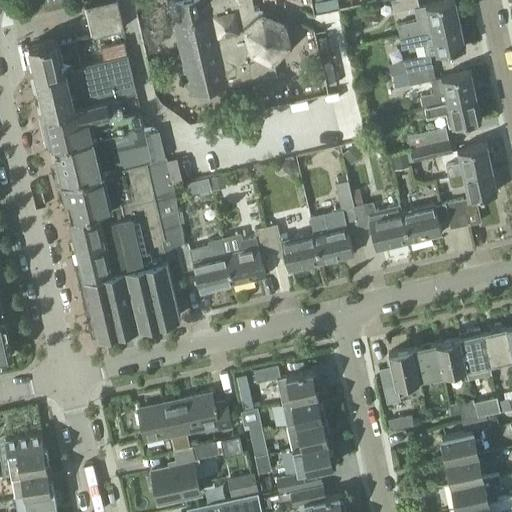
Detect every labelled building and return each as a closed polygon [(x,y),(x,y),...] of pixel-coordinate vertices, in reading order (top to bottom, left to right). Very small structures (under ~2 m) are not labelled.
[(92,35),(123,27),(116,0),(104,0),(85,5),(92,35)] [(171,0),(169,1),(189,93),(229,84),(226,72),(247,51),(271,63),(292,44),(286,17),(259,7),(253,8),(251,0),(171,0)] [(455,0),(443,0),(418,6),(416,0),(390,0),(393,12),(413,7),(416,20),(396,24),(398,35),(460,22),(455,0)] [(432,66),(430,54),(466,46),(460,22),(398,35),(401,48),(422,43),(424,54),(404,59),(407,72),(432,66)] [(80,64),(80,63),(74,38),(55,42),(54,38),(28,44),(35,74),(80,64)] [(35,74),(44,112),(118,95),(136,91),(127,53),(81,64),(80,64),(35,74)] [(407,72),(404,59),(387,63),(390,75),(407,72)] [(422,106),(476,94),(471,70),(441,76),(435,78),(432,66),(407,72),(410,84),(431,79),(434,92),(420,95),(422,106)] [(476,94),(422,106),(425,117),(446,112),(449,126),(482,118),(476,94)] [(144,123),(140,110),(122,114),(118,95),(44,112),(52,145),(125,128),(144,123)] [(410,146),(448,138),(445,126),(407,134),(410,146)] [(130,149),(125,128),(52,145),(61,181),(146,161),(146,160),(143,146),(130,149)] [(413,159),(451,151),(448,138),(410,146),(410,147),(411,147),(413,159)] [(448,176),(492,167),(487,142),(457,149),(460,163),(446,166),(448,176)] [(353,144),(343,153),(350,162),(361,154),(353,144)] [(183,245),(170,188),(173,187),(166,156),(146,160),(146,161),(61,181),(97,334),(180,315),(166,256),(176,254),(174,247),(183,245)] [(475,195),(498,190),(492,167),(448,176),(451,186),(464,183),(467,197),(462,198),(468,223),(481,221),(475,195)] [(221,174),(209,177),(212,189),(224,186),(221,174)] [(353,205),(347,179),(334,182),(340,208),(309,216),(313,232),(320,261),(353,253),(348,231),(359,228),(353,205)] [(450,227),(468,223),(462,198),(402,211),(408,240),(441,232),(438,218),(447,216),(450,227)] [(402,211),(401,211),(399,204),(374,210),(372,200),(353,205),(359,228),(370,226),(375,248),(408,240),(402,211)] [(313,232),(281,239),(277,223),(265,225),(271,249),(282,246),(287,269),(320,261),(313,232)] [(259,252),(271,249),(265,225),(254,228),(255,235),(241,238),(237,250),(225,252),(232,282),(265,274),(259,252)] [(225,252),(221,236),(207,239),(208,243),(189,248),(188,244),(183,245),(174,247),(176,254),(178,253),(182,270),(193,267),(198,289),(232,282),(225,252)] [(0,356),(10,354),(2,318),(1,318),(0,313),(0,356)] [(489,361),(511,355),(505,326),(482,331),(489,361)] [(466,366),(489,361),(482,331),(459,336),(466,366)] [(442,371),(466,366),(459,336),(436,341),(442,371)] [(418,376),(442,371),(436,341),(412,346),(418,376)] [(395,382),(418,376),(412,346),(388,351),(393,374),(381,376),(386,401),(399,398),(395,382)] [(257,381),(276,377),(282,400),(291,398),(317,393),(315,384),(318,383),(315,370),(312,370),(312,369),(280,376),(277,363),(254,369),(257,381)] [(227,399),(214,402),(212,391),(176,399),(183,430),(186,430),(218,423),(219,427),(232,424),(227,399)] [(322,402),(319,401),(317,393),(291,398),(296,422),(325,416),(322,402)] [(496,397),(474,402),(477,415),(486,413),(495,411),(499,410),(497,400),(496,397)] [(477,415),(474,402),(473,398),(449,403),(451,414),(460,412),(461,419),(477,415)] [(189,444),(186,430),(183,430),(176,399),(138,407),(145,439),(178,431),(181,446),(189,444)] [(447,459),(477,452),(472,429),(488,426),(486,413),(477,415),(461,419),(464,430),(442,435),(447,459)] [(325,431),(328,430),(325,416),(296,422),(302,445),(327,440),(325,431)] [(390,428),(402,426),(400,416),(388,419),(390,428)] [(249,432),(261,429),(260,421),(248,424),(249,432)] [(252,442),(264,439),(261,429),(249,432),(252,442)] [(46,444),(43,444),(31,446),(29,433),(0,437),(0,475),(11,473),(21,472),(47,468),(45,458),(48,457),(46,444)] [(239,435),(240,435),(239,434),(221,438),(224,454),(243,450),(243,449),(242,449),(239,435)] [(193,441),(196,455),(222,450),(220,436),(193,441)] [(332,449),(329,448),(327,440),(302,445),(307,470),(333,464),(332,463),(335,462),(332,449)] [(481,457),(484,461),(496,459),(493,449),(477,452),(447,459),(452,482),(482,476),(478,457),(481,457)] [(271,470),(267,453),(255,456),(253,456),(257,473),(271,470)] [(151,470),(157,502),(199,493),(192,461),(151,470)] [(53,491),(51,476),(48,476),(47,468),(21,472),(11,473),(15,497),(25,495),(53,491)] [(230,497),(257,492),(253,472),(226,478),(230,497)] [(495,497),(493,484),(501,482),(499,472),(482,476),(452,482),(457,506),(495,497)] [(339,493),(330,495),(325,496),(322,484),(291,490),(294,503),(303,501),(305,511),(343,511),(342,509),(345,507),(342,494),(339,494),(339,493)] [(54,511),(53,505),(56,504),(53,491),(25,495),(27,511),(54,511)] [(501,511),(500,507),(506,505),(506,507),(511,505),(511,493),(495,497),(457,506),(458,511),(501,511)]
